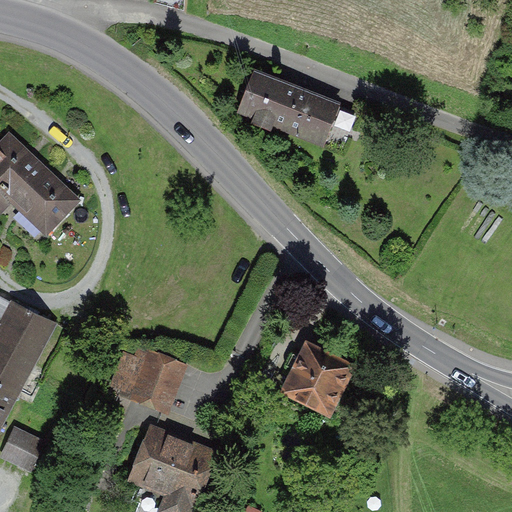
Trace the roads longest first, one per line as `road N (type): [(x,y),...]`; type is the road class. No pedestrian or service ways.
road 1 (secondary): [(511,393),(408,337),(149,82),(61,29)]
road 2 (residential): [(61,29),(135,12),(215,31),(511,142)]
